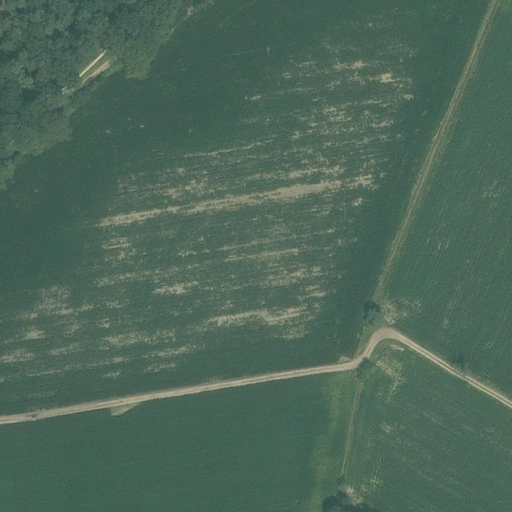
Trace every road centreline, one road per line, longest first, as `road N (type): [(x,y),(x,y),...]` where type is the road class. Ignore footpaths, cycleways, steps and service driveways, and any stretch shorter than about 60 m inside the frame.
road 1 (track): [(0,422),(345,366),(383,334),(511,405)]
road 2 (track): [(0,153),(52,100),(126,48),(158,0)]
